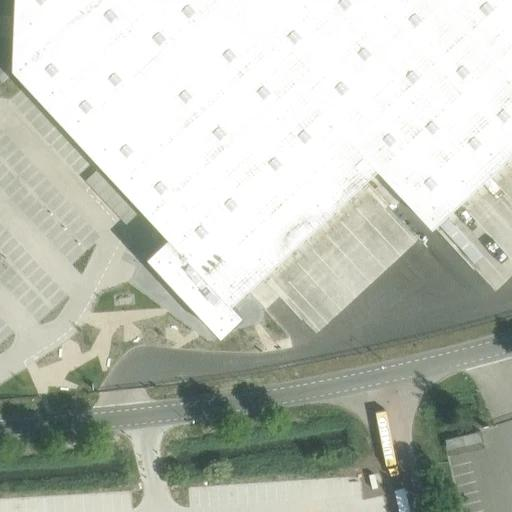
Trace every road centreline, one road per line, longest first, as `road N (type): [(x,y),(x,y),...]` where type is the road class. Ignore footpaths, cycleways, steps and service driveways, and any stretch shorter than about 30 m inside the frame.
road 1 (unknown): [(0,118),(216,361),(330,341),(511,292)]
road 2 (unclassified): [(511,343),(164,414),(0,427)]
